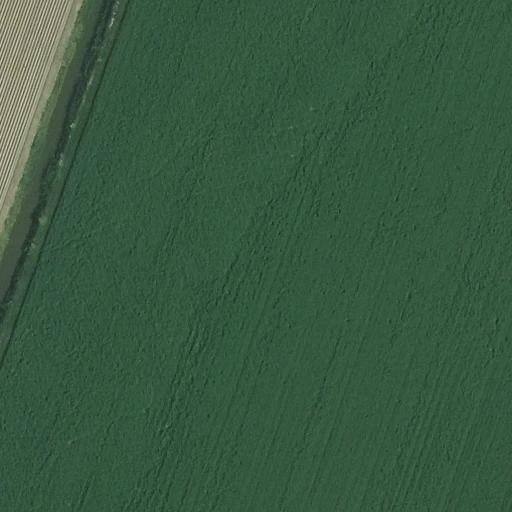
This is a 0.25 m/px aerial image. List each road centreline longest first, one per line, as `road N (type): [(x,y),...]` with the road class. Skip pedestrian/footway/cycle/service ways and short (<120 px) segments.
road 1 (track): [(0,349),(122,0)]
road 2 (track): [(81,0),(0,234)]
